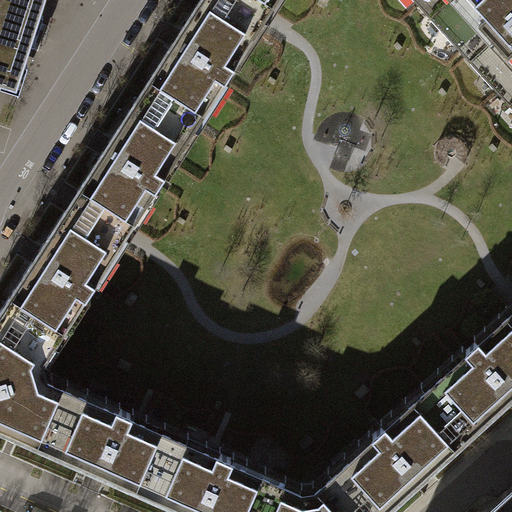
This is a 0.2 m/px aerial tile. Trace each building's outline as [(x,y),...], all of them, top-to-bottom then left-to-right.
[(0,0),(0,79),(2,80),(5,72),(20,77),(25,60),(41,9),(44,0),(0,0)] [(141,92),(196,127),(265,20),(234,0),(200,0),(175,40),(141,92)] [(234,0),(265,20),(277,0),(234,0)] [(511,0),(412,0),(461,53),(511,6),(511,0)] [(511,6),(461,53),(511,108),(511,6)] [(107,146),(71,200),(126,235),(196,127),(141,92),(107,146)] [(35,256),(1,310),(55,345),(124,238),(126,235),(71,200),(70,202),(35,256)] [(511,308),(427,386),(470,434),(511,395),(511,308)] [(0,426),(17,434),(40,444),(66,385),(37,372),(55,345),(1,310),(0,310),(0,426)] [(66,385),(40,444),(92,467),(150,492),(176,433),(66,385)] [(331,473),(366,511),(383,511),(422,478),(470,434),(427,386),(331,473)] [(271,511),(285,481),(176,433),(150,492),(195,511),(271,511)] [(300,488),(285,481),(271,511),(366,511),(331,473),(317,485),(300,488)] [(511,511),(511,485),(494,501),(505,511),(506,511),(511,511)] [(506,511),(505,511),(494,501),(482,511),(506,511)]
